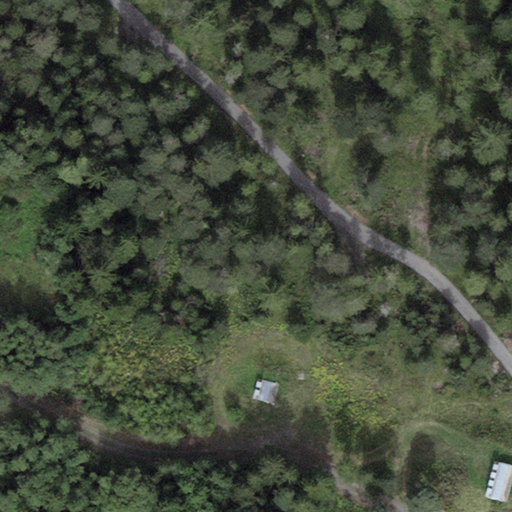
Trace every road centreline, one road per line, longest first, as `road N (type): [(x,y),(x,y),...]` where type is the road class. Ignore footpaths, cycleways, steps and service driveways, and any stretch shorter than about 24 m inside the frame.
road 1 (track): [(511,363),(116,0)]
road 2 (track): [(376,511),(250,461),(140,456),(41,411)]
